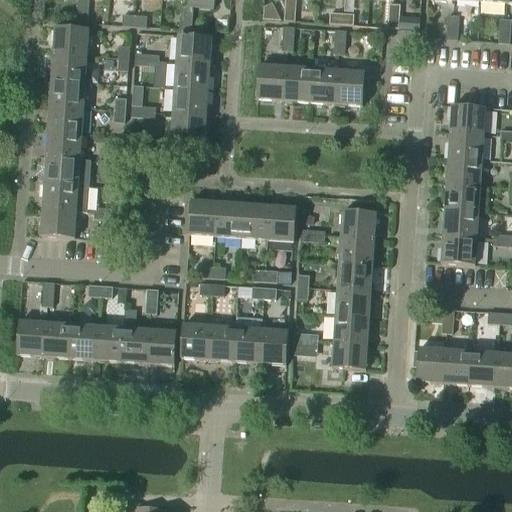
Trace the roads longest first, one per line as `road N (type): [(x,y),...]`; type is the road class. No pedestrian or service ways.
road 1 (residential): [(405,297),(418,74),(511,81)]
road 2 (residential): [(0,268),(149,275),(155,151)]
road 3 (residential): [(0,392),(212,405)]
road 4 (residential): [(212,405),(394,417)]
road 5 (residential): [(394,417),(405,297)]
